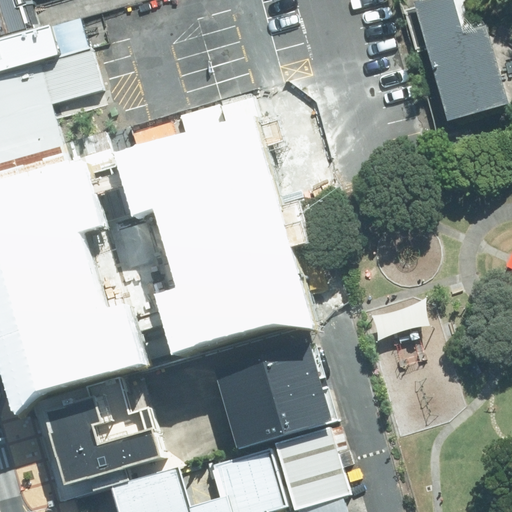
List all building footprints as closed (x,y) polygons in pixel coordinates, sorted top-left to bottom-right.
[(0,0),(0,37),(43,26),(34,0),(0,0)] [(459,0),(432,0),(406,8),(419,53),(433,49),(455,125),(511,108),(511,87),(495,26),(469,34),(459,0)] [(0,199),(126,164),(116,129),(71,142),(60,103),(110,89),(89,17),(0,42),(0,199)] [(0,269),(148,229),(131,171),(0,204),(0,269)] [(0,335),(4,348),(89,324),(68,252),(0,269),(0,335)] [(220,370),(230,407),(243,449),(348,418),(325,339),(220,370)] [(133,376),(41,400),(63,483),(179,453),(167,404),(142,410),(133,376)] [(355,511),(351,494),(359,491),(340,427),(282,443),(305,511),(355,511)] [(276,511),(276,510),(296,505),(280,447),(219,465),(228,496),(200,505),(201,511),(276,511)] [(201,511),(200,505),(188,467),(125,487),(131,511),(201,511)]
